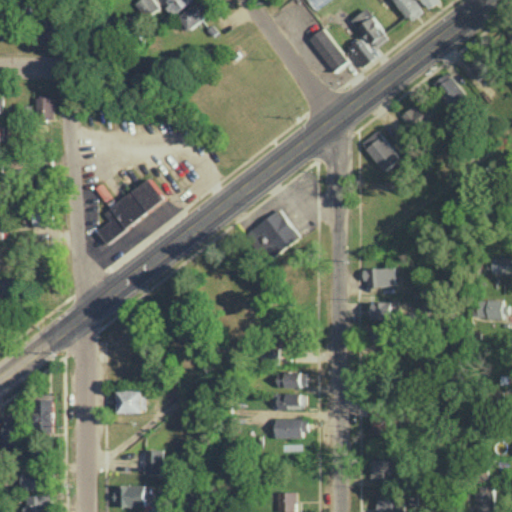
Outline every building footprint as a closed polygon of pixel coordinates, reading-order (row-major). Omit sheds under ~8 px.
[(159,1),(139,0),(139,12),(159,13),(159,1)] [(397,0),(411,20),(425,10),(418,0),(397,0)] [(422,0),(428,9),(442,0),(422,0)] [(180,16),(191,30),(208,15),(197,2),(180,16)] [(355,16),(374,46),(389,37),(370,7),(355,16)] [(45,40),(57,40),(56,15),(44,15),(45,40)] [(351,59),(325,27),(311,38),(337,71),(351,59)] [(377,57),(371,46),(367,48),(361,38),(352,44),(360,57),(364,64),(377,57)] [(466,60),(483,79),(496,67),(479,48),(466,60)] [(434,83),(456,110),(471,97),(449,71),(434,83)] [(56,97),(38,96),(38,118),(55,119),(56,97)] [(417,133),(440,117),(427,98),(404,114),(417,133)] [(386,170),(402,157),(379,129),(363,142),(386,170)] [(106,210),(113,220),(99,229),(108,242),(169,199),(153,177),(106,210)] [(35,204),(34,223),(53,224),(54,205),(35,204)] [(279,208),(250,231),(272,258),(301,235),(279,208)] [(35,225),(35,243),(59,242),(58,224),(35,225)] [(494,273),(511,272),(511,255),(494,256),(494,273)] [(398,285),(398,266),(367,267),(367,285),(398,285)] [(3,276),(3,299),(18,299),(18,276),(3,276)] [(509,299),(475,298),(474,315),(509,316),(509,299)] [(372,318),(397,318),(398,311),(395,311),(395,301),(373,300),(372,318)] [(392,329),(375,329),(375,341),(383,342),(383,346),(392,346),(392,329)] [(301,347),(302,331),(282,330),(282,346),(301,347)] [(287,385),(304,384),(303,370),(287,371),(287,385)] [(120,389),(120,411),(147,412),(147,390),(120,389)] [(275,392),(275,408),(308,408),(308,392),(275,392)] [(55,430),(55,398),(35,399),(36,431),(55,430)] [(395,433),(394,415),(370,415),(371,434),(395,433)] [(22,445),(22,416),(7,416),(7,445),(22,445)] [(279,437),(309,437),(309,418),(279,417),(279,437)] [(147,472),(166,472),(165,448),(146,449),(147,472)] [(372,478),(402,477),(402,458),(372,459),(372,478)] [(25,489),(49,488),(49,468),(24,469),(25,489)] [(120,506),(148,505),(148,484),(119,485),(120,506)] [(495,511),(495,485),(485,485),(486,491),(475,491),(475,511),(495,511)] [(298,491),(280,491),(280,511),(299,511),(298,491)] [(379,511),(405,511),(405,493),(379,494),(379,511)] [(27,511),(55,511),(54,494),(27,494),(27,511)]
